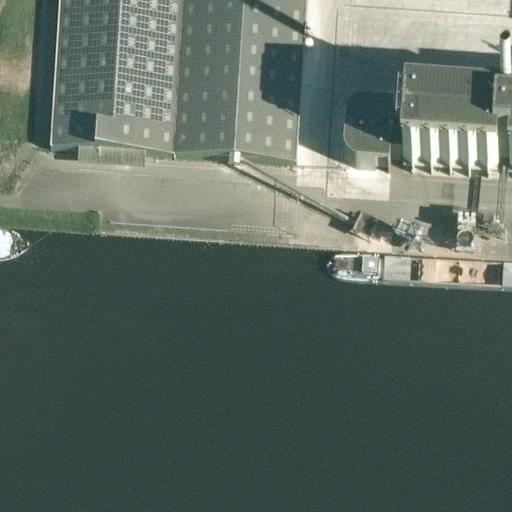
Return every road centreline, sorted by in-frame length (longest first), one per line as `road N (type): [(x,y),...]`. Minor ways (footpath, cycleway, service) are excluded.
road 1 (unclassified): [(274,213),(0,199)]
road 2 (unknown): [(376,0),(388,17),(511,19)]
